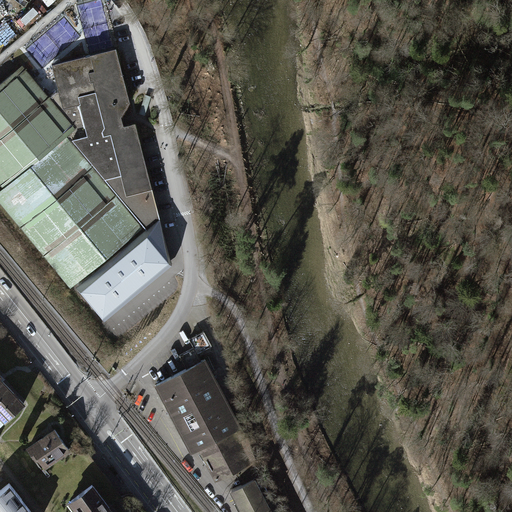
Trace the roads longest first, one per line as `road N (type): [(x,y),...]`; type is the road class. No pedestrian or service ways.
road 1 (unclassified): [(191,282),(174,324),(93,403)]
road 2 (primary): [(93,403),(0,287)]
road 3 (primary): [(171,511),(93,403)]
